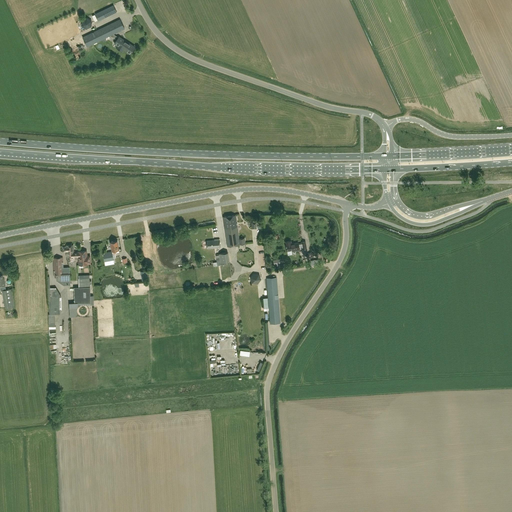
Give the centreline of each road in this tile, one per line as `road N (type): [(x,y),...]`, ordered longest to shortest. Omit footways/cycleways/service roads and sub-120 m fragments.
road 1 (primary): [(0,151),(384,169)]
road 2 (primary): [(384,156),(0,141)]
road 3 (unclassified): [(347,203),(240,189),(0,235)]
road 4 (unclassified): [(275,511),(269,378),(341,258),(345,211)]
road 5 (unclassified): [(137,0),(157,32),(191,58),(366,112),(384,127)]
road 6 (unclassified): [(384,127),(411,119),(454,137),(511,135)]
